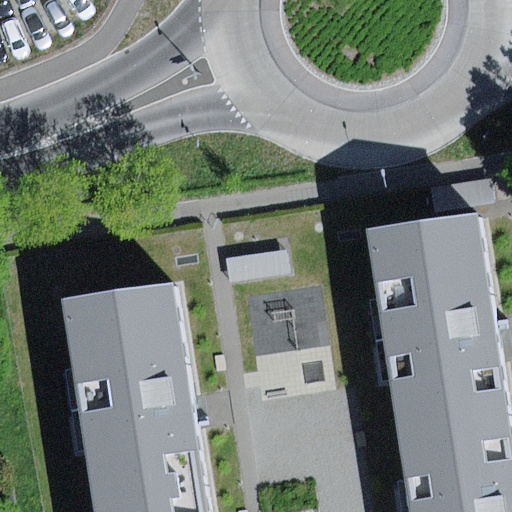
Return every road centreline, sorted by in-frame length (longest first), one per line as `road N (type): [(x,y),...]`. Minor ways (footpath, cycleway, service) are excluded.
road 1 (primary): [(246,55),(274,91),(312,116),(357,125),(402,118),(442,96),(471,62),(487,19)]
road 2 (primary): [(246,55),(0,155)]
